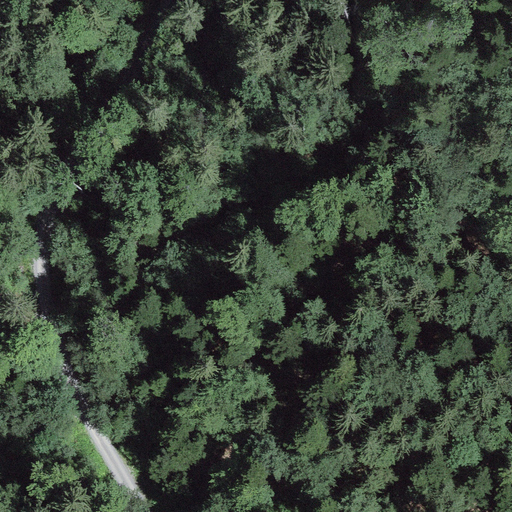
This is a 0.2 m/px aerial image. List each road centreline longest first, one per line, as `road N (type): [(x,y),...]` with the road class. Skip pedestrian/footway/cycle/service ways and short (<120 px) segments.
road 1 (track): [(145,511),(78,398),(44,281),(44,235)]
road 2 (track): [(44,235),(75,158),(174,0)]
